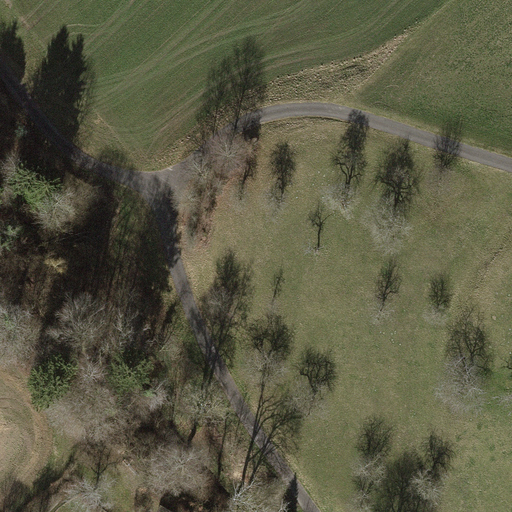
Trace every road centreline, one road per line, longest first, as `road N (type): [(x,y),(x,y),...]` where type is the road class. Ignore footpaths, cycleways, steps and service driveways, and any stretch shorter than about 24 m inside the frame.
road 1 (track): [(315,511),(213,365),(185,302),(167,187),(85,168),(0,65)]
road 2 (track): [(167,187),(235,131),(269,115),(309,110),(392,127),(511,168)]
